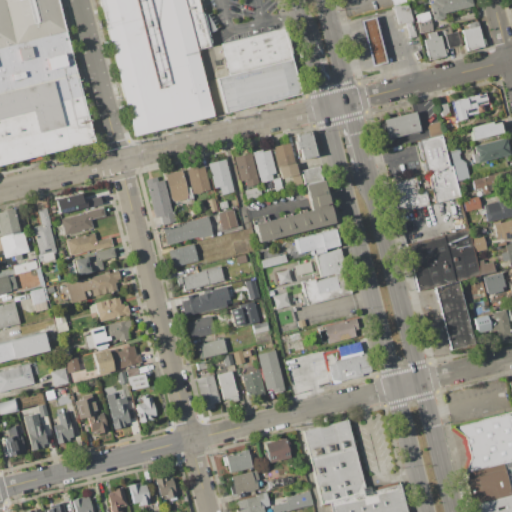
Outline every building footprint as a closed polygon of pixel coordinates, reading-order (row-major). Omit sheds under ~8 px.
[(0,0),(57,0),(65,31),(0,47),(0,0)] [(99,0),(133,137),(214,115),(198,48),(207,46),(195,0),(99,0)] [(432,2),(431,0),(470,0),(472,6),(443,13),(444,18),(442,18),(442,19),(432,21),(431,15),(430,15),(430,13),(428,3),(432,2)] [(392,6),(407,2),(415,36),(409,37),(405,21),(397,23),(392,6)] [(426,12),(431,28),(428,29),(428,31),(419,34),(414,15),(426,12)] [(372,65),(361,20),(374,17),(386,62),(372,65)] [(466,29),(465,24),(476,21),(483,47),(466,51),(461,30),(466,29)] [(229,72),(221,42),(284,26),(291,57),(229,72)] [(0,164),(93,141),(65,31),(0,47),(0,164)] [(455,31),(459,45),(447,48),(443,34),(455,31)] [(428,39),(427,34),(434,32),(435,37),(439,36),(443,56),(428,60),(423,40),(428,39)] [(290,60),(299,94),(224,113),(216,78),(290,60)] [(483,93),(486,103),(480,105),(482,111),(463,116),(464,118),(455,121),(450,101),(483,93)] [(445,103),(447,115),(439,116),(437,105),(445,103)] [(382,122),(381,119),(413,111),(417,131),(386,139),(383,129),(380,130),(379,123),(382,122)] [(429,138),(426,127),(428,124),(437,122),(447,166),(427,172),(418,140),(429,138)] [(470,131),(469,127),(489,122),(490,124),(498,122),(500,132),(470,140),(468,131),(470,131)] [(296,141),(295,135),(308,131),(314,156),(301,160),(298,148),(296,149),(294,142),(296,141)] [(473,154),(472,146),(503,138),(507,153),(472,163),(470,154),(473,154)] [(288,143),(296,174),(279,178),(271,147),(288,143)] [(457,147),(458,152),(458,153),(457,154),(458,159),(459,159),(464,162),(467,178),(463,179),(454,181),(450,166),(447,150),(457,147)] [(260,149),(261,151),(268,149),(273,173),(269,174),(270,179),(258,182),(251,151),(260,149)] [(249,153),(257,184),(245,187),(243,180),(239,181),(233,157),(249,153)] [(223,159),(232,191),(219,194),(217,187),(213,188),(207,164),(223,159)] [(195,166),(196,168),(203,167),(208,190),(191,194),(185,169),(195,166)] [(303,184),(299,171),(318,166),(321,179),(303,184)] [(427,173),(427,172),(447,166),(450,166),(454,181),(463,179),(465,187),(456,189),(458,196),(397,212),(389,183),(427,173)] [(180,170),(184,188),(188,187),(191,198),(186,199),(185,198),(171,201),(170,198),(169,198),(163,174),(180,170)] [(508,170),(510,180),(495,183),(496,187),(498,187),(498,189),(493,191),(493,189),(480,192),(479,187),(473,189),(470,179),(508,170)] [(298,174),(300,183),(292,185),(290,176),(298,174)] [(155,176),(156,181),(162,180),(170,211),(172,211),(174,222),(161,225),(159,216),(153,217),(144,179),(155,176)] [(278,177),(281,190),(275,192),(271,179),(278,177)] [(303,184),(321,179),(333,223),(257,243),(252,225),(309,210),(303,184)] [(257,186),(260,195),(245,199),(242,190),(257,186)] [(81,191),(83,199),(98,195),(100,205),(84,209),(83,207),(58,214),(54,199),(81,191)] [(476,196),(479,208),(464,212),(461,200),(476,196)] [(511,197),(511,215),(485,221),(482,204),(511,197)] [(213,198),(216,211),(208,212),(205,200),(213,198)] [(224,200),(226,207),(219,209),(217,202),(224,200)] [(85,213),(85,211),(102,207),(104,216),(89,219),(91,228),(82,230),(82,231),(80,232),(80,231),(64,235),(60,220),(85,213)] [(40,224),(36,210),(44,208),(48,224),(47,224),(53,250),(50,251),(52,258),(42,261),(40,253),(38,254),(31,227),(40,224)] [(0,211),(11,209),(17,232),(20,231),(26,251),(19,253),(20,258),(14,259),(13,255),(3,257),(0,245),(0,211)] [(216,214),(231,210),(235,226),(221,230),(216,214)] [(210,234),(197,238),(196,236),(165,244),(161,227),(206,216),(210,234)] [(511,218),(511,236),(502,239),(501,238),(495,239),(491,222),(498,220),(499,222),(511,218)] [(466,228),(468,237),(472,252),(474,261),(478,275),(456,281),(432,287),(416,291),(404,244),(466,228)] [(333,229),(337,245),(322,249),(323,252),(313,254),(311,255),(309,250),(297,253),(293,239),(333,229)] [(92,232),(94,241),(108,237),(110,246),(94,250),(94,248),(68,255),(64,240),(92,232)] [(468,237),(481,234),(485,249),(472,252),(468,237)] [(244,239),(247,252),(235,255),(231,242),(244,239)] [(505,252),(503,245),(511,242),(511,261),(508,262),(507,259),(501,261),(499,253),(505,252)] [(192,244),(196,261),(171,267),(166,250),(192,244)] [(95,253),(94,252),(111,248),(113,256),(99,260),(101,268),(76,275),(72,259),(95,253)] [(338,248),(344,271),(333,274),(319,277),(313,254),(323,252),(338,248)] [(283,254),(285,262),(261,267),(259,260),(283,254)] [(244,255),(245,262),(237,264),(235,257),(244,255)] [(474,261),(481,259),(482,263),(491,261),(493,271),(492,271),(481,274),(478,275),(474,261)] [(34,261),(36,267),(28,269),(28,270),(13,274),(11,267),(34,261)] [(308,261),(311,271),(295,275),(293,265),(308,261)] [(218,266),(222,281),(197,288),(197,289),(195,290),(195,288),(183,291),(181,285),(177,286),(174,278),(218,266)] [(196,273),(195,267),(176,269),(177,275),(196,273)] [(117,270),(118,278),(115,279),(116,281),(113,282),(115,290),(92,295),(90,289),(81,291),(83,299),(69,302),(64,283),(117,270)] [(273,272),(276,286),(289,284),(287,270),(273,272)] [(312,279),(313,281),(333,276),(333,274),(344,271),(349,293),(305,304),(299,282),(312,279)] [(492,271),(496,285),(484,288),(481,274),(492,271)] [(0,276),(5,275),(5,277),(12,275),(15,288),(9,289),(9,291),(4,292),(4,294),(0,295),(0,276)] [(243,281),(252,279),(257,297),(248,299),(243,281)] [(456,281),(472,343),(448,349),(432,287),(456,281)] [(224,288),(227,299),(223,300),(225,306),(184,316),(180,300),(197,296),(196,295),(208,292),(207,290),(224,286),(224,288)] [(41,288),(46,309),(34,312),(29,291),(41,288)] [(284,292),(288,305),(274,309),(270,296),(284,292)] [(99,302),(117,298),(119,305),(122,304),(122,307),(126,306),(128,314),(123,315),(118,317),(115,318),(115,317),(98,322),(96,312),(89,313),(87,305),(99,302)] [(237,307),(237,305),(252,301),(257,321),(242,325),(242,324),(233,326),(228,309),(237,307)] [(0,305),(13,302),(18,323),(0,327),(0,305)] [(484,315),(485,318),(490,317),(489,313),(503,309),(509,335),(496,338),(494,330),(488,331),(487,330),(475,333),(471,318),(484,315)] [(61,310),(66,330),(56,332),(51,312),(61,310)] [(209,315),(213,332),(189,338),(185,321),(209,315)] [(322,329),(322,326),(353,318),(356,329),(352,330),(353,336),(326,343),(326,341),(320,343),(317,331),(322,329)] [(89,335),(88,330),(123,321),(125,321),(129,320),(131,328),(128,329),(129,331),(126,332),(128,339),(118,342),(117,340),(113,341),(114,343),(93,348),(92,348),(87,349),(84,336),(89,335)] [(0,343),(41,333),(46,351),(0,361),(0,343)] [(197,345),(197,344),(222,338),(225,353),(201,358),(200,357),(197,358),(194,346),(197,345)] [(107,351),(107,352),(116,350),(116,352),(120,351),(120,349),(125,347),(132,346),(135,356),(139,355),(141,363),(130,365),(130,367),(127,367),(127,366),(112,370),(112,371),(97,375),(92,354),(107,351)] [(231,352),(240,350),(243,362),(234,364),(231,352)] [(272,350),(281,389),(271,392),(270,388),(264,389),(255,354),(272,350)] [(333,363),(332,361),(364,353),(367,367),(368,367),(370,372),(360,374),(361,375),(338,381),(337,379),(331,380),(327,364),(333,363)] [(229,354),(232,364),(223,366),(221,356),(229,354)] [(75,358),(78,370),(66,373),(63,361),(75,358)] [(207,360),(209,367),(197,370),(195,363),(207,360)] [(0,370),(27,364),(31,383),(0,390),(0,370)] [(135,367),(137,374),(126,377),(124,369),(135,367)] [(63,368),(66,382),(52,386),(48,371),(63,368)] [(229,371),(236,400),(229,402),(228,398),(222,399),(215,375),(229,371)] [(257,371),(263,395),(246,399),(240,375),(257,371)] [(142,374),(145,386),(129,390),(126,377),(142,374)] [(211,374),(218,402),(212,403),(213,407),(203,410),(194,379),(211,374)] [(49,392),(51,399),(45,401),(43,393),(49,392)] [(90,393),(95,414),(101,413),(106,431),(94,434),(93,431),(90,432),(86,417),(78,418),(74,401),(80,399),(80,396),(90,393)] [(112,393),(113,399),(124,396),(125,403),(124,404),(128,422),(124,423),(125,426),(113,429),(104,395),(112,393)] [(142,403),(140,397),(145,396),(146,398),(150,397),(154,415),(146,417),(147,421),(139,423),(135,404),(142,403)] [(0,401),(13,399),(15,411),(0,414),(0,401)] [(36,406),(44,404),(46,415),(39,417),(36,406)] [(449,426),(511,410),(511,460),(502,463),(462,473),(468,457),(463,436),(449,426)] [(59,424),(57,414),(66,412),(72,437),(68,438),(68,440),(64,441),(64,442),(57,444),(52,425),(59,424)] [(35,414),(38,425),(41,424),(45,443),(39,445),(40,448),(30,451),(22,417),(35,414)] [(346,419),(364,493),(328,502),(320,504),(302,431),(346,419)] [(7,438),(5,428),(17,425),(22,449),(19,450),(19,449),(16,449),(17,453),(7,456),(3,439),(7,438)] [(283,438),(283,441),(286,440),(288,451),(286,451),(287,458),(267,462),(263,443),(283,438)] [(224,456),(224,455),(245,450),(250,467),(228,472),(226,464),(224,465),(222,457),(224,456)] [(511,460),(511,491),(509,492),(502,463),(511,460)] [(462,473),(502,463),(509,492),(510,495),(470,505),(462,473)] [(231,484),(229,477),(255,470),(257,479),(254,479),(256,488),(230,495),(228,485),(231,484)] [(154,481),(153,478),(162,476),(163,479),(170,477),(174,497),(166,499),(165,495),(156,497),(153,481),(154,481)] [(136,483),(137,486),(144,484),(148,503),(139,505),(138,501),(131,503),(127,485),(136,483)] [(364,493),(398,484),(405,511),(330,511),(328,502),(364,493)] [(112,492),(111,490),(121,487),(125,505),(119,507),(120,511),(110,511),(106,493),(112,492)] [(285,502),(284,497),(308,491),(311,504),(279,511),(271,511),(270,506),(285,502)] [(254,496),(254,494),(264,492),(267,505),(261,507),(262,511),(236,511),(236,509),(237,509),(235,500),(254,496)] [(511,511),(511,502),(510,495),(470,505),(471,511),(511,511)] [(86,496),(90,511),(74,511),(71,499),(86,496)] [(48,509),(48,505),(61,502),(63,511),(46,511),(46,509),(48,509)]
